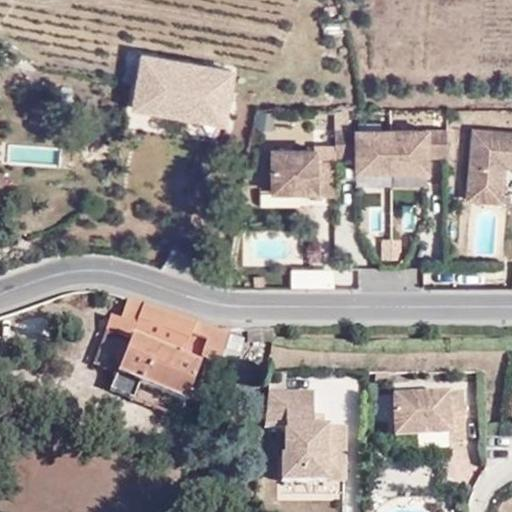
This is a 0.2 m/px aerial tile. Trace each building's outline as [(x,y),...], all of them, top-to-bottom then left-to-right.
[(235,72),(141,56),(132,109),(226,125),(235,72)] [(501,170),(511,170),(511,135),(466,131),(460,202),(497,206),(501,170)] [(419,158),(441,158),(441,132),(419,133),(419,158)] [(332,158),(350,159),(350,133),(332,133),(332,158)] [(350,133),(350,159),(349,173),(418,174),(419,158),(419,133),(350,133)] [(7,159),(70,163),(71,146),(8,141),(7,159)] [(312,199),(332,198),(332,162),(312,162),(312,152),(266,153),(267,194),(312,194),(312,199)] [(291,285),(360,281),(359,264),(290,267),(291,285)] [(201,337),(205,326),(146,309),(116,300),(110,316),(112,317),(108,331),(132,338),(116,388),(141,396),(146,380),(191,394),(205,356),(213,359),(223,331),(207,327),(198,356),(181,351),(187,333),(201,337)] [(308,393),(264,394),(260,431),(281,432),(282,457),(279,457),(279,482),(324,482),(324,462),(341,462),(341,428),(318,428),(318,416),(309,415),(308,393)] [(446,395),(391,397),(393,438),(447,436),(448,442),(464,441),(463,407),(446,407),(446,395)] [(324,462),(324,482),(342,482),(341,462),(324,462)]
